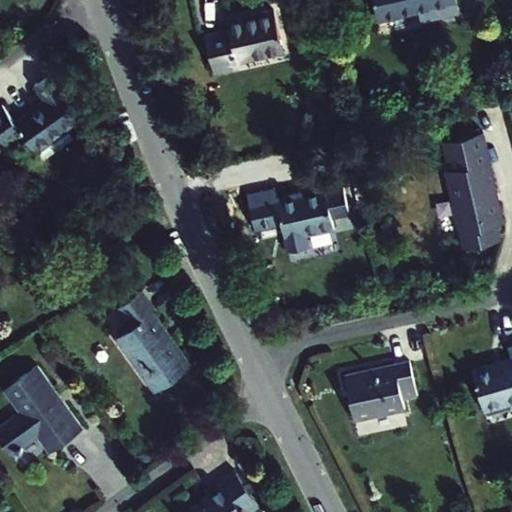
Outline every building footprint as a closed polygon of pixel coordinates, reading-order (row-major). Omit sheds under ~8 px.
[(457,0),(374,0),(379,19),(419,10),(421,20),(459,10),(457,0)] [(284,49),(274,8),(254,13),(255,16),(229,22),(230,29),(205,34),(214,71),(239,65),(237,60),(284,49)] [(228,18),(229,22),(255,16),(254,13),(228,18)] [(82,113),(50,68),(35,79),(45,94),(15,115),(4,99),(0,102),(0,130),(8,141),(25,130),(36,146),(82,113)] [(460,233),(463,247),(502,238),(498,223),(503,221),(499,203),(494,204),(492,197),(498,196),(483,133),(446,142),(453,172),(449,172),(457,206),(458,206),(464,231),(460,233)] [(347,203),(341,177),(317,183),(318,189),(275,200),(272,189),(247,194),(255,229),(281,223),(287,249),(310,243),(308,234),(334,227),(329,207),(347,203)] [(156,310),(141,289),(117,306),(131,325),(116,336),(155,390),(191,364),(153,311),(156,310)] [(511,352),(511,357),(473,368),(485,410),(511,402),(511,342),(510,343),(511,352)] [(410,360),(345,374),(355,418),(404,408),(402,397),(418,394),(410,360)] [(49,451),(83,427),(65,403),(60,407),(53,397),(59,393),(38,364),(4,388),(21,413),(0,427),(0,438),(10,453),(37,434),(49,451)] [(251,511),(261,505),(235,469),(205,490),(208,494),(181,511),(251,511)]
